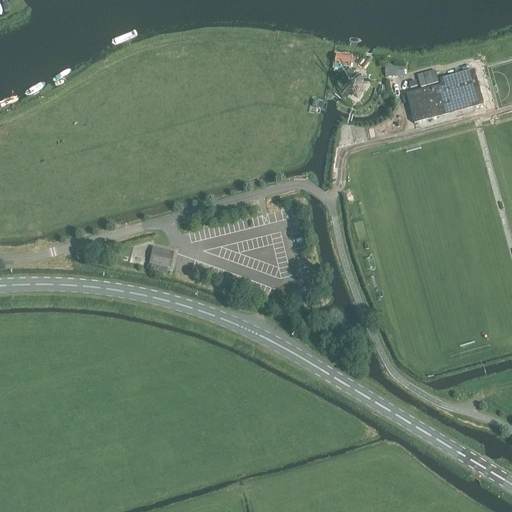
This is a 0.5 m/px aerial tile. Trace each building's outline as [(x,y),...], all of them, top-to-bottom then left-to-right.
[(351,54),(342,53),(342,56),(336,55),(333,72),(341,74),(342,66),(349,67),(351,54)] [(393,66),(385,66),(385,67),(385,77),(385,78),(391,78),(396,78),(396,77),(396,68),(393,68),(393,66)] [(440,80),(441,86),(406,95),(414,125),(484,106),(478,83),(474,70),(440,80)] [(418,76),(421,88),(439,83),(435,71),(418,76)] [(358,97),(366,86),(354,78),(346,89),(358,97)] [(171,269),(174,253),(153,248),(149,264),(152,265),(168,268),(171,269)] [(166,275),(168,268),(152,265),(151,271),(166,275)]
